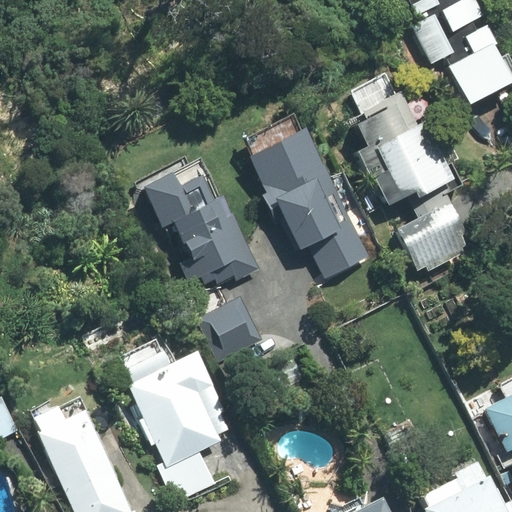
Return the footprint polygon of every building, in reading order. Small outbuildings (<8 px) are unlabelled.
[(463,107),(511,81),(511,70),(475,0),(394,0),(396,3),(402,0),(407,0),(416,17),(406,23),(429,68),(440,62),(463,107)] [(399,89),(356,112),(372,144),(357,152),(396,226),(392,228),(415,270),(423,266),(425,270),(463,250),(460,245),(464,243),(459,234),(464,231),(450,205),(452,204),(440,182),(450,177),(419,119),(415,121),(399,89)] [(322,277),(368,255),(304,126),(246,154),(265,192),(260,195),(274,223),(279,221),(294,251),(306,245),(322,277)] [(235,280),(259,268),(231,212),(224,215),(215,195),(211,197),(198,172),(177,183),(170,169),(139,185),(160,228),(171,222),(188,256),(177,261),(188,282),(198,277),(202,285),(213,280),(215,284),(233,276),(235,280)] [(263,339),(240,295),(194,319),(217,363),(263,339)] [(225,410),(196,349),(125,383),(164,462),(157,466),(174,502),(215,483),(199,450),(221,440),(217,433),(227,428),(219,413),(225,410)] [(511,390),(483,406),(506,450),(511,446),(511,390)] [(0,437),(16,430),(0,396),(0,437)] [(131,511),(84,408),(37,430),(74,511),(134,511),(133,509),(131,511)] [(511,511),(511,499),(504,504),(487,473),(484,475),(475,459),(418,490),(426,506),(422,508),(424,511),(511,511)] [(389,511),(381,496),(348,511),(335,511),(333,507),(323,511),(389,511)]
